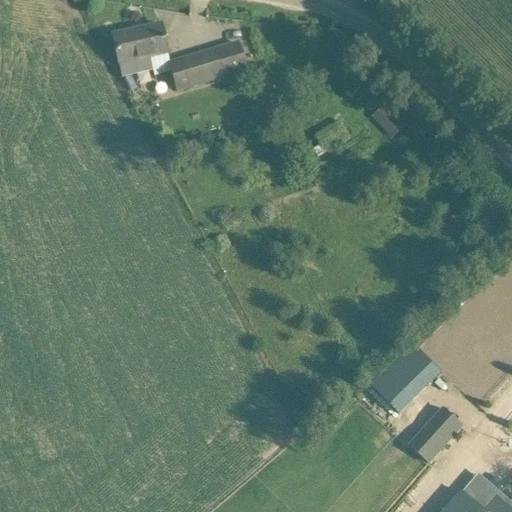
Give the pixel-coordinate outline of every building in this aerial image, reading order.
[(169,64),(167,53),(160,26),(112,37),(118,64),(149,57),(154,76),(171,73),(177,91),(245,71),(237,44),(169,64)] [(369,115),(391,137),(405,124),(382,102),(369,115)] [(271,179),(286,176),(281,155),(267,159),(271,179)] [(444,375),(413,344),(374,387),(403,415),(444,375)] [(430,464),(450,442),(463,427),(443,410),(410,447),(430,464)] [(511,511),(511,510),(498,498),(485,511),(484,511),(462,493),(445,511),(511,511)]
